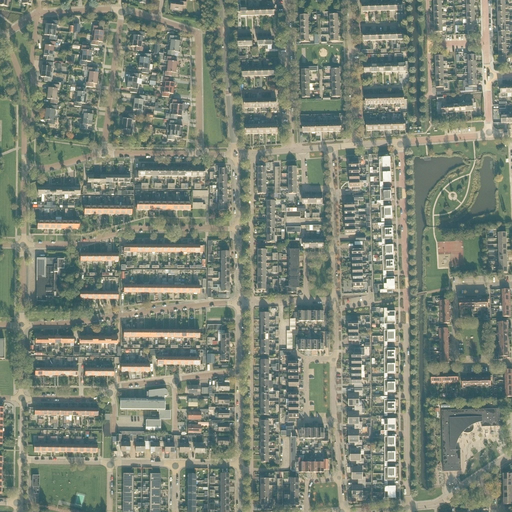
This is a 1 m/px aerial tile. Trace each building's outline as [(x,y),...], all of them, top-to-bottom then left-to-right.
[(185,6),(186,0),(185,0),(180,0),(180,2),(172,1),(171,10),(181,11),(182,6),(185,6)] [(45,30),(56,31),(56,26),(58,27),(58,22),(52,22),(51,25),(45,25),(45,30)] [(100,28),(93,27),(93,31),(92,31),(92,36),(103,37),(104,32),(99,32),(100,28)] [(55,37),(56,31),(45,30),(44,36),(50,36),(49,40),(56,41),(56,37),(55,37)] [(132,36),(131,41),(142,42),(142,37),(144,38),(144,33),(138,33),(137,37),(132,36)] [(91,41),(92,41),(91,46),(97,46),(98,43),(102,43),(103,37),(92,36),(91,41)] [(171,41),(170,46),(180,48),(181,42),(176,42),(176,38),(170,37),(169,41),(171,41)] [(275,41),(272,41),(272,38),(265,38),(265,46),(272,46),(272,50),(275,50),(275,41)] [(142,42),(131,41),(131,47),(136,47),(135,51),(142,52),(142,48),(141,48),(142,42)] [(58,44),(56,43),(49,42),(48,46),(45,46),(44,51),(54,52),(55,46),(58,46),(58,44)] [(180,48),(170,46),(169,51),(168,51),(167,55),(174,56),(174,52),(179,53),(180,48)] [(82,56),(91,57),(92,52),(88,51),(88,47),(82,47),(81,51),(83,51),(82,56)] [(47,61),(53,62),(54,52),(44,51),(43,57),(47,57),(47,61)] [(140,58),(139,63),(149,65),(151,55),(144,55),(144,59),(140,58)] [(81,56),(80,61),(80,65),(86,66),(87,62),(91,63),(91,57),(82,56),(81,56)] [(167,62),(167,67),(176,68),(177,63),(173,62),(173,59),(167,58),(166,62),(167,62)] [(53,64),(46,63),(43,62),(41,72),(52,73),(53,64)] [(149,65),(139,63),(138,69),(142,69),(142,73),(148,74),(149,65)] [(176,68),(167,67),(166,70),(165,70),(165,72),(163,72),(162,77),(166,78),(167,76),(171,77),(171,73),(175,74),(176,68)] [(88,73),(87,78),(97,79),(98,74),(94,73),(95,69),(88,68),(87,73),(88,73)] [(269,68),(269,76),(279,76),(279,71),(276,71),(276,68),(269,68)] [(317,68),(304,68),(304,71),(302,71),(302,78),(309,77),(309,71),(311,71),(311,72),(318,72),(317,68)] [(52,73),(41,72),(41,77),(44,78),(44,82),(50,83),(51,80),(52,80),(52,78),(51,77),(52,73)] [(128,78),(127,83),(136,84),(137,79),(138,79),(139,75),(132,74),(132,78),(128,78)] [(160,82),(164,83),(163,88),(173,89),(174,84),(170,83),(171,79),(166,79),(166,78),(162,77),(161,77),(160,82)] [(86,83),(86,84),(83,84),(83,88),(86,88),(86,87),(92,88),(93,84),(97,85),(97,79),(87,78),(86,78),(85,83),(86,83)] [(464,80),(464,82),(465,91),(472,91),(472,87),(476,87),(476,81),(468,81),(468,79),(468,80),(464,80)] [(136,84),(127,83),(127,88),(130,89),(130,93),(136,94),(137,90),(136,90),(136,84)] [(48,94),(57,95),(57,90),(58,90),(59,86),(53,85),(52,89),(48,89),(48,94)] [(507,94),(507,86),(500,86),(500,94),(499,94),(499,98),(501,98),(501,94),(505,94),(507,94)] [(83,89),(76,88),(75,88),(74,92),(77,93),(77,98),(86,99),(86,94),(83,93),(83,89)] [(172,95),(173,89),(163,88),(164,88),(163,93),(162,93),(162,97),(168,98),(169,94),(172,95)] [(56,101),(57,95),(48,94),(47,100),(51,100),(50,104),(57,105),(57,101),(56,101)] [(147,97),(145,97),(139,96),(138,100),(134,100),(134,105),(144,106),(145,101),(146,101),(147,97)] [(85,104),(86,99),(77,98),(76,103),(75,103),(74,107),(81,108),(81,104),(85,104)] [(466,104),(467,112),(473,111),(473,108),(476,108),(476,104),(474,104),(474,100),(471,100),(471,104),(467,104),(466,104)] [(182,112),(182,111),(182,106),(179,105),(179,102),(173,101),(172,105),(171,105),(170,105),(169,109),(170,110),(173,110),(182,112)] [(447,105),(449,105),(449,102),(446,102),(447,106),(441,106),(441,103),(437,103),(437,110),(441,110),(442,114),(448,114),(447,105)] [(143,116),(143,112),(144,106),(134,105),(133,111),(137,111),(136,115),(143,116)] [(58,111),(56,111),(56,107),(50,106),(49,110),(46,109),(45,115),(57,117),(58,111)] [(83,110),(82,119),(92,121),(93,115),(89,115),(89,111),(83,110)] [(181,117),(182,112),(173,110),(172,116),(171,115),(170,119),(177,120),(177,116),(181,117)] [(54,125),(54,122),(55,121),(56,121),(57,117),(45,115),(44,120),(48,121),(47,125),(54,126),(54,125)] [(123,120),(122,125),(131,126),(132,121),(133,121),(134,117),(127,116),(126,120),(123,120)] [(92,121),(82,119),(80,129),(87,130),(87,126),(91,126),(92,121)] [(170,131),(182,133),(182,127),(176,126),(176,123),(170,122),(169,126),(171,126),(170,131)] [(131,126),(122,125),(121,130),(125,131),(125,135),(131,136),(132,126),(131,126)] [(181,138),(182,133),(170,131),(167,130),(166,136),(168,136),(167,140),(174,141),(175,137),(181,138)] [(353,158),(353,162),(349,162),(350,169),(359,169),(359,164),(361,164),(361,158),(353,158)] [(138,176),(145,176),(145,168),(138,168),(138,171),(134,171),(134,179),(138,179),(138,176)] [(380,177),(380,186),(383,185),(383,182),(391,182),(391,176),(380,177)] [(350,181),(350,188),(353,188),(353,191),(359,190),(359,187),(360,187),(360,183),(363,183),(363,181),(359,181),(350,181)] [(380,186),(380,195),(391,194),(391,188),(383,188),(383,185),(380,186)] [(377,204),(381,204),(384,204),(384,201),(392,201),(391,194),(380,195),(380,201),(377,201),(377,204)] [(384,207),(384,204),(381,204),(381,213),(392,213),(392,207),(384,207)] [(392,213),(381,213),(381,222),(384,222),(384,219),(392,219),(392,213)] [(381,226),(382,233),(393,233),(393,226),(385,226),(384,223),(378,223),(378,227),(381,226)] [(382,233),(382,243),(385,243),(385,240),(393,239),(393,233),(382,233)] [(326,240),(317,240),(317,248),(324,248),(324,243),(327,243),(326,240)] [(385,243),(382,243),(378,243),(378,246),(382,246),(382,252),(394,252),(393,245),(385,246),(385,243)] [(124,245),(124,247),(121,247),(121,255),(124,255),(124,254),(126,254),(126,252),(130,252),(130,254),(130,245),(124,245)] [(362,256),(362,252),(364,252),(364,245),(355,245),(355,249),(353,249),(353,256),(362,256)] [(193,246),(193,253),(193,254),(196,254),(196,253),(202,253),(203,246),(193,246)] [(287,250),(289,250),(290,257),(299,257),(299,250),(295,250),(295,247),(287,247),(287,250)] [(57,258),(37,258),(37,301),(46,301),(46,297),(59,297),(59,275),(57,275),(57,269),(64,269),(64,265),(65,265),(65,261),(64,261),(64,259),(57,259),(57,258)] [(394,264),(383,265),(383,274),(386,274),(386,271),(394,271),(394,264)] [(386,274),(383,274),(384,284),(395,284),(395,277),(386,277),(386,274)] [(296,292),(296,288),(299,288),(299,282),(290,282),(290,285),(287,285),(287,292),(296,292)] [(395,284),(384,284),(384,290),(380,290),(380,293),(387,293),(387,290),(395,289),(395,284)] [(219,285),(212,285),(208,285),(207,298),(211,298),(211,292),(211,288),(219,288),(219,285)] [(384,318),(395,318),(395,312),(387,312),(387,309),(380,309),(380,312),(384,312),(384,318)] [(305,312),(298,312),(298,313),(294,313),(294,319),(296,319),(296,323),(298,323),(298,321),(305,321),(305,312)] [(353,317),(353,321),(349,321),(349,328),(358,328),(358,324),(361,324),(361,317),(353,317)] [(395,324),(395,318),(384,318),(384,324),(380,324),(380,327),(384,327),(387,327),(387,324),(395,324)] [(384,327),(384,336),(395,336),(395,330),(387,330),(387,327),(384,327)] [(193,331),(193,338),(193,339),(196,339),(196,338),(199,338),(199,341),(203,341),(203,334),(199,334),(199,331),(193,331)] [(360,340),(358,340),(358,337),(361,337),(361,334),(358,334),(349,334),(349,340),(352,340),(352,344),(360,344),(360,340)] [(384,336),(384,345),(387,345),(387,342),(395,342),(395,336),(384,336)] [(297,345),(298,345),(299,349),(298,350),(305,350),(305,341),(302,341),(302,338),(297,338),(297,345)] [(387,345),(384,345),(384,355),(395,355),(395,348),(387,348),(387,345)] [(352,359),(361,359),(361,356),(364,356),(364,349),(355,349),(355,353),(352,353),(352,359)] [(299,368),(299,361),(295,361),(295,357),(288,357),(288,361),(289,361),(289,366),(287,366),(287,368),(289,368),(299,368)] [(384,367),(384,377),(387,377),(387,374),(395,374),(395,367),(384,367)] [(387,377),(384,377),(384,386),(396,386),(395,380),(387,380),(387,377)] [(362,384),(361,384),(361,378),(352,378),(352,384),(354,384),(354,387),(362,387),(362,384)] [(289,380),(289,387),(286,387),(286,390),(295,390),(295,387),(299,387),(299,380),(289,380)] [(216,389),(218,389),(218,391),(229,391),(229,384),(222,384),(222,383),(216,383),(216,389)] [(200,386),(197,386),(189,386),(189,393),(194,394),(194,396),(200,396),(200,386)] [(396,386),(384,386),(384,395),(387,395),(387,392),(396,392),(396,386)] [(121,401),(121,409),(157,409),(157,411),(159,411),(159,418),(147,418),(147,421),(146,421),(146,430),(160,430),(160,419),(170,419),(170,411),(165,411),(165,396),(168,396),(168,392),(167,390),(166,389),(164,389),(149,391),(149,392),(147,392),(147,399),(121,399),(121,401)] [(354,394),(349,394),(349,400),(359,400),(359,396),(362,396),(362,389),(354,389),(354,394)] [(286,393),(289,393),(289,399),(299,399),(299,393),(295,393),(295,390),(286,390),(286,393)] [(384,400),(384,406),(396,406),(396,400),(387,400),(387,397),(381,397),(381,400),(384,400)] [(361,401),(361,400),(359,400),(349,400),(349,406),(354,406),(354,409),(362,409),(365,409),(365,408),(365,407),(364,406),(364,405),(363,405),(363,404),(362,404),(362,403),(362,402),(361,402),(361,401)] [(384,406),(384,416),(387,416),(387,413),(396,413),(396,406),(384,406)] [(443,472),(461,471),(460,450),(455,450),(456,445),(457,441),(459,438),(460,439),(462,436),(460,435),(461,434),(463,432),(463,433),(464,433),(465,434),(466,434),(467,434),(468,434),(469,434),(470,434),(470,433),(471,433),(472,432),(472,431),(473,431),(473,430),(473,429),(474,428),(474,427),(473,426),(473,425),(473,424),(476,423),(479,422),(481,421),(482,427),(503,426),(503,408),(442,410),(443,472)] [(354,412),(349,412),(349,418),(359,418),(359,415),(362,415),(362,409),(354,409),(354,412)] [(289,412),(289,416),(287,416),(287,422),(296,422),(296,418),(299,418),(299,412),(289,412)] [(384,416),(381,416),(381,419),(384,419),(384,425),(396,425),(396,419),(387,419),(387,416),(384,416)] [(349,418),(349,425),(354,425),(354,428),(362,428),(362,422),(359,422),(359,418),(349,418)] [(214,429),(218,429),(218,432),(222,432),(229,432),(229,425),(222,425),(222,421),(212,421),(212,425),(214,425),(214,429)] [(384,434),(387,434),(387,431),(396,431),(396,425),(384,425),(384,431),(381,431),(381,434),(384,434)] [(354,431),(349,431),(349,437),(359,437),(359,433),(362,433),(362,428),(354,428),(354,431)] [(318,439),(321,439),(321,441),(328,441),(328,433),(324,433),(324,429),(318,429),(318,439)] [(388,437),(387,434),(384,434),(384,443),(396,443),(396,437),(388,437)] [(349,437),(349,443),(354,443),(354,446),(356,446),(362,446),(362,441),(359,441),(359,437),(349,437)] [(195,453),(204,453),(206,453),(206,449),(204,449),(204,446),(199,446),(199,443),(195,443),(195,453)] [(356,449),(351,449),(351,455),(361,455),(361,451),(364,451),(364,446),(362,446),(356,446),(356,449)] [(351,455),(351,462),(356,462),(356,465),(358,465),(364,465),(364,464),(364,459),(361,459),(361,455),(351,455)] [(384,456),(384,465),(388,465),(388,462),(396,462),(396,456),(384,456)] [(299,468),(299,473),(305,473),(305,463),(303,463),(303,459),(300,459),(296,459),(296,468),(299,468)] [(318,472),(324,472),(324,470),(328,470),(328,460),(324,460),(324,463),(317,463),(318,472)] [(358,468),(352,468),(352,474),(363,474),(363,470),(366,470),(366,464),(364,464),(364,465),(358,465),(356,465),(358,465),(358,468)] [(388,465),(384,465),(384,474),(396,474),(396,468),(388,468),(388,465)] [(123,474),(123,482),(134,482),(134,474),(123,474)] [(150,474),(150,482),(161,482),(161,474),(150,474)] [(352,474),(352,480),(358,480),(358,483),(366,483),(366,478),(363,478),(363,474),(352,474)] [(396,474),(384,474),(384,483),(388,483),(388,480),(396,480),(396,474)] [(269,486),(269,479),(275,479),(275,475),(264,475),(264,479),(261,479),(261,486),(269,486)] [(123,482),(123,490),(134,490),(134,482),(123,482)] [(150,482),(150,490),(160,490),(161,482),(150,482)] [(358,486),(352,486),(352,492),(363,492),(363,488),(366,488),(366,483),(358,483),(358,486)] [(388,486),(388,483),(384,483),(384,492),(396,492),(396,486),(388,486)] [(123,490),(123,498),(134,498),(134,490),(123,490)] [(150,490),(150,498),(160,498),(160,490),(150,490)] [(352,492),(353,498),(358,498),(358,502),(366,501),(366,496),(363,496),(363,492),(352,492)] [(388,501),(388,498),(396,498),(396,492),(384,492),(385,498),(383,498),(383,501),(388,501)] [(123,498),(123,506),(133,506),(134,498),(123,498)] [(150,498),(149,506),(160,506),(160,498),(150,498)] [(296,506),(299,506),(299,499),(291,499),(291,506),(286,506),(286,509),(296,509),(296,506)]
